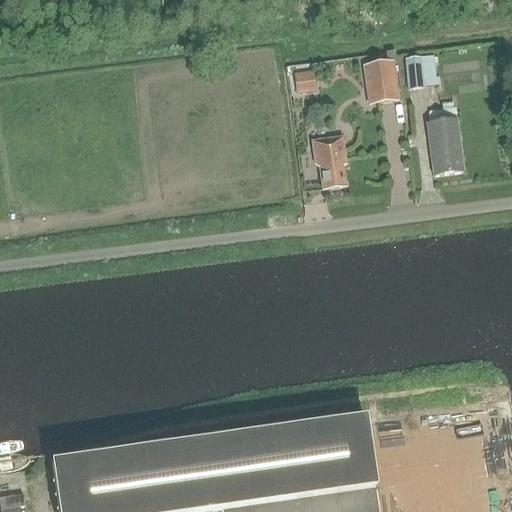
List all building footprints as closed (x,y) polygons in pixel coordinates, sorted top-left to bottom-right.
[(409,91),(425,90),(421,59),(405,61),(409,91)] [(363,67),(368,106),(399,102),(393,63),(363,67)] [(294,77),(296,96),(315,94),(312,74),(294,77)] [(430,127),(426,127),(433,179),(463,175),(456,123),(455,124),(454,112),(429,115),(430,127)] [(319,169),(319,171),(322,193),(345,190),(342,168),(346,168),(342,141),(312,145),(315,169),(319,169)] [(56,511),(230,511),(373,489),(362,417),(49,468),(56,511)] [(377,511),(373,489),(230,511),(377,511)] [(24,511),(23,498),(0,500),(0,511),(24,511)]
